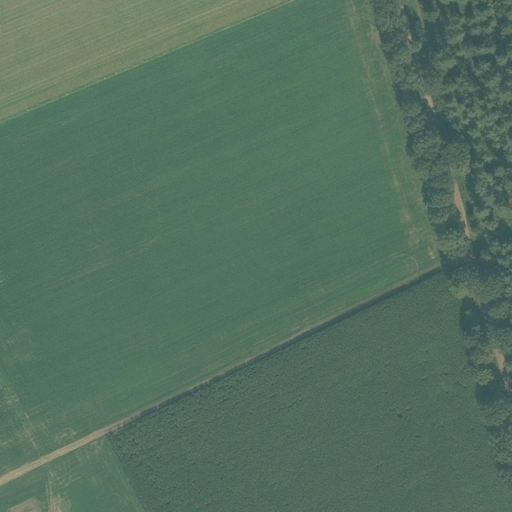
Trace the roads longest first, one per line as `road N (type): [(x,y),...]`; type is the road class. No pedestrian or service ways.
road 1 (track): [(397,0),(466,245)]
road 2 (track): [(466,245),(511,405)]
